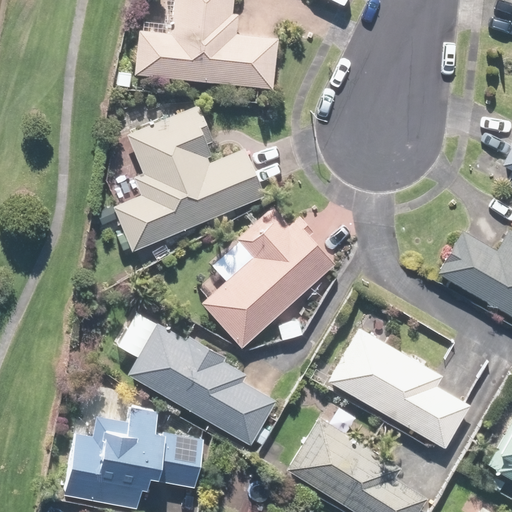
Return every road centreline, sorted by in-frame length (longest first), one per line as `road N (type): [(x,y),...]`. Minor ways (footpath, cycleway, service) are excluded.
road 1 (unknown): [(377,124),(363,188),(382,267),(408,293),(511,351)]
road 2 (residential): [(415,0),(377,124)]
